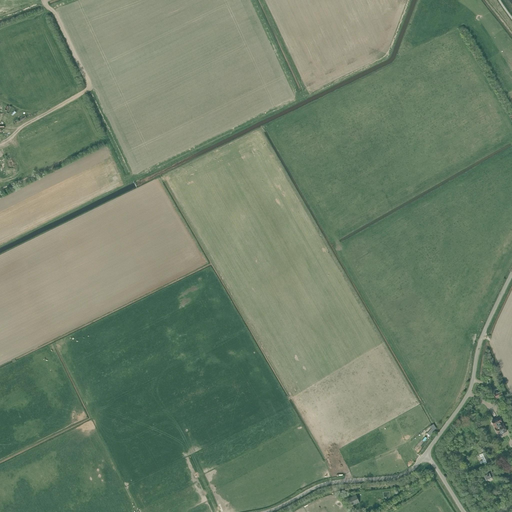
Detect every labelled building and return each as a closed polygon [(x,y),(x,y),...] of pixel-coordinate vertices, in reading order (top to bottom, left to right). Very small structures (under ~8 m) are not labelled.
[(500,390),(494,394),(496,399),(503,396),(500,390)] [(499,418),(492,421),(494,426),(495,426),(495,427),(495,428),(498,435),(507,431),(503,424),(501,425),(500,423),(501,422),(499,418)] [(432,428),(427,434),(430,436),(436,429),(433,424),(430,426),(432,428)] [(485,452),(479,455),(480,457),(481,457),(483,460),(480,461),(481,464),(484,463),(484,464),(490,462),(485,452)] [(486,475),(483,476),(485,480),(490,478),(495,479),(496,480),(493,472),(492,473),(490,470),(485,473),(486,475)] [(348,498),(351,506),(359,503),(356,495),(348,498)]
